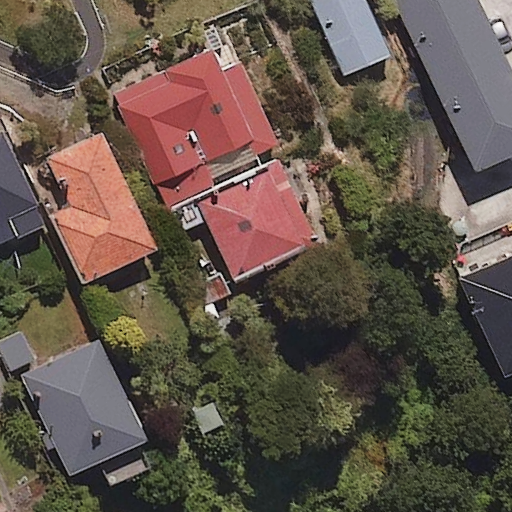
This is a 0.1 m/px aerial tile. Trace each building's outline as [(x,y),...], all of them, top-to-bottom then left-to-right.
[(312,0),(346,72),(387,53),(362,0),(312,0)] [(511,151),(511,77),(475,0),(373,0),(385,24),(401,16),(475,170),(511,151)] [(253,153),(275,143),(229,42),(114,94),(178,232),(207,219),(233,276),(310,240),(275,163),(261,169),(253,153)] [(0,241),(42,222),(0,131),(0,241)] [(152,248),(99,132),(47,156),(70,206),(49,215),(80,282),(152,248)] [(511,369),(511,253),(461,277),(505,372),(511,369)] [(214,423),(161,329),(71,374),(98,430),(112,450),(129,468),(214,423)]
